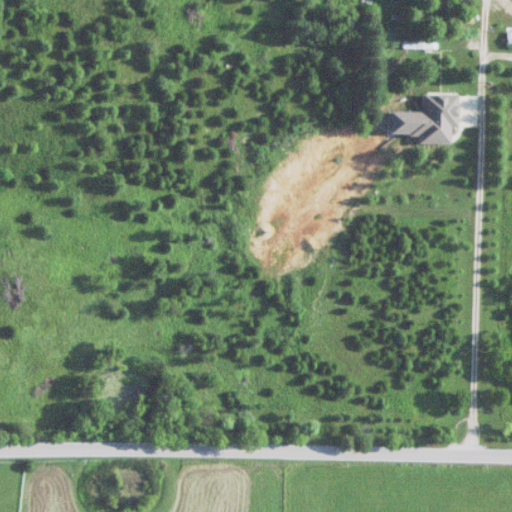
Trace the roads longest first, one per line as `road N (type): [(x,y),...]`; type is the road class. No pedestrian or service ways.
road 1 (residential): [(511,455),(0,449)]
road 2 (residential): [(347,450),(357,0)]
